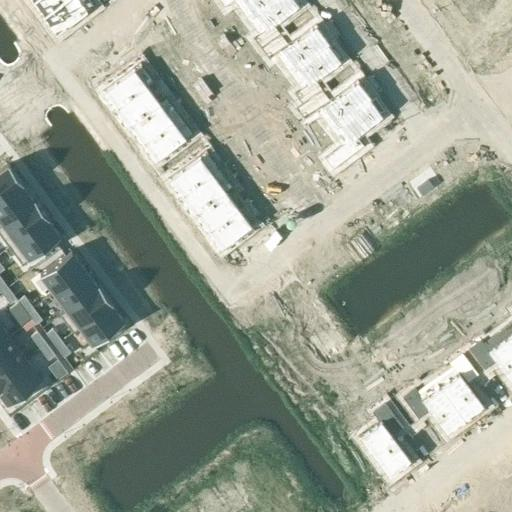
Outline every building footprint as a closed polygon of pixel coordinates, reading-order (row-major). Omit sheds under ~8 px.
[(34,0),(31,2),(42,17),(64,0),(34,0)] [(79,0),(64,0),(42,17),(55,34),(87,10),(79,0)] [(224,0),(227,3),(231,0),(241,0),(251,12),(267,0),(224,0)] [(267,0),(251,12),(252,13),(253,12),(265,28),(253,38),(261,49),(281,34),(273,24),(300,4),(297,0),(267,0)] [(489,15),(465,33),(482,54),(495,44),(496,45),(511,33),(511,21),(501,7),(510,1),(509,0),(487,0),(482,4),(489,15)] [(281,34),(261,49),(269,60),(280,51),(293,68),(329,41),(316,23),(288,43),(281,34)] [(192,36),(184,42),(191,52),(200,45),(192,36)] [(329,41),(293,68),(294,69),(295,68),(307,85),(294,94),(303,105),(323,90),(315,80),(342,60),(329,43),(330,42),(329,41)] [(200,45),(191,52),(198,61),(207,55),(200,45)] [(134,66),(102,90),(115,108),(148,84),(134,66)] [(218,70),(210,76),(217,86),(225,80),(218,70)] [(323,90),(303,105),(311,116),(322,107),(335,124),(371,97),(358,79),(330,100),(323,90)] [(148,84),(115,108),(128,125),(127,125),(127,126),(161,102),(148,84)] [(241,95),(232,101),(240,111),(248,104),(241,95)] [(371,97),(335,124),(336,125),(337,124),(349,141),(336,150),(345,161),(365,146),(357,136),(384,116),(371,99),(372,98),(371,97)] [(161,102),(127,126),(140,144),(173,119),(161,102)] [(248,104),(240,111),(247,120),(255,114),(248,104)] [(173,119),(140,144),(141,144),(142,144),(155,161),(187,137),(173,119)] [(271,141),(262,147),(270,157),(278,150),(271,141)] [(200,154),(168,178),(181,195),(180,196),(180,197),(213,172),(200,154)] [(284,158),(276,165),(283,174),(291,168),(284,158)] [(9,164),(0,170),(0,198),(23,182),(9,164)] [(291,168),(283,174),(290,184),(298,177),(291,168)] [(213,172),(180,197),(193,214),(226,189),(213,172)] [(23,182),(0,198),(0,219),(2,223),(0,224),(0,225),(36,199),(35,198),(34,199),(22,183),(23,183),(23,182)] [(226,189),(193,214),(194,215),(195,214),(207,231),(239,207),(226,189)] [(36,199),(0,225),(0,233),(9,246),(49,216),(36,199)] [(239,207),(207,231),(221,249),(253,225),(239,207)] [(49,216),(9,246),(23,264),(61,235),(48,218),(49,217),(49,216)] [(72,250),(40,274),(53,292),(85,268),(72,250)] [(85,268),(53,292),(66,308),(98,284),(85,268)] [(66,308),(59,313),(73,332),(80,327),(112,303),(113,302),(99,283),(98,284),(66,308)] [(8,286),(1,291),(10,303),(17,298),(8,286)] [(25,295),(18,300),(27,311),(34,307),(25,295)] [(112,303),(80,327),(93,344),(125,321),(112,303)] [(34,307),(27,311),(36,323),(42,319),(34,307)] [(0,322),(0,342),(9,335),(0,322)] [(53,328),(46,332),(55,344),(61,340),(53,328)] [(37,330),(31,335),(40,347),(46,342),(37,330)] [(480,336),(469,345),(484,365),(495,358),(511,380),(511,340),(506,333),(505,334),(506,334),(488,347),(480,336)] [(9,335),(0,342),(0,376),(26,357),(9,335)] [(61,340),(55,344),(64,356),(70,351),(61,340)] [(46,342),(40,347),(49,359),(55,354),(46,342)] [(458,371),(440,384),(466,419),(474,414),(473,413),(485,404),(467,380),(477,372),(462,351),(451,360),(458,371)] [(26,357),(0,376),(0,395),(8,406),(43,380),(26,357)] [(414,387),(403,395),(418,416),(429,408),(447,433),(459,424),(466,419),(440,384),(422,398),(414,387)] [(382,427),(360,443),(387,478),(410,462),(390,436),(401,428),(385,408),(374,416),(382,427)]
